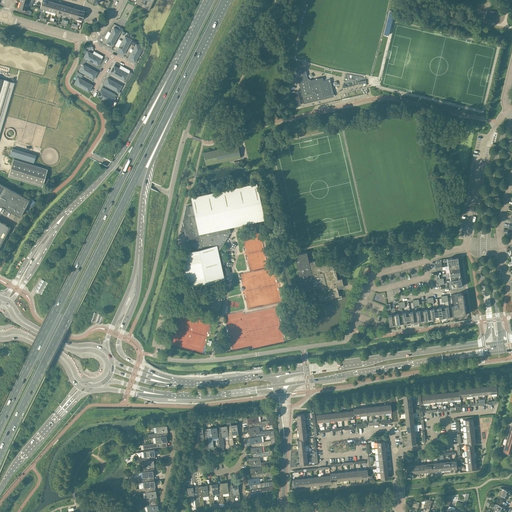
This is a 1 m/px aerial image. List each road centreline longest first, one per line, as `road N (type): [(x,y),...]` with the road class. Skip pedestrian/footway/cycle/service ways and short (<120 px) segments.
road 1 (primary): [(0,453),(195,58)]
road 2 (primary): [(175,71),(0,425)]
road 3 (unclassified): [(156,356),(211,360),(344,340),(368,285)]
road 4 (tertiary): [(493,341),(277,373)]
road 5 (primary): [(136,254),(147,174),(195,58)]
road 6 (tertiary): [(301,382),(498,352)]
road 7 (primary): [(188,384),(119,352),(138,290),(136,254)]
road 8 (primary): [(175,71),(115,162),(70,211)]
road 9 (unclassified): [(5,16),(85,38),(106,26),(120,0)]
road 10 (tertiary): [(511,121),(499,144),(479,245)]
road 11 (secondary): [(107,367),(102,354),(63,347),(5,305)]
